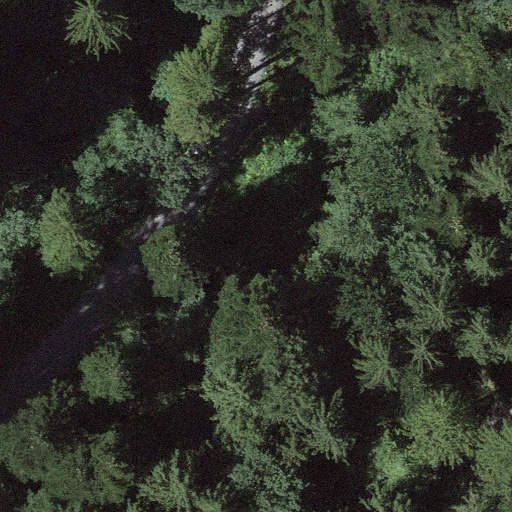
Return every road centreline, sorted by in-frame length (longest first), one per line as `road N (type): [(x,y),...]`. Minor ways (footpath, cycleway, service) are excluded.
road 1 (track): [(0,421),(147,247),(225,132),(256,0)]
road 2 (track): [(511,412),(343,511)]
